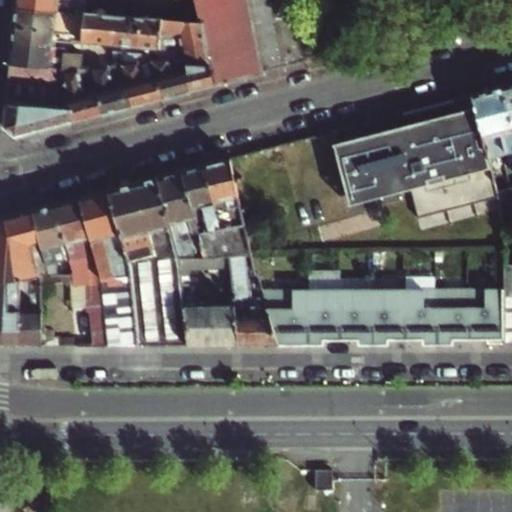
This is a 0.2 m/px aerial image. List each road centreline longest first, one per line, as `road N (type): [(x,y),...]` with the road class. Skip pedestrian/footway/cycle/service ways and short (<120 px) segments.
road 1 (tertiary): [(511,44),(0,178)]
road 2 (primary): [(0,434),(511,432)]
road 3 (residential): [(511,358),(0,360)]
